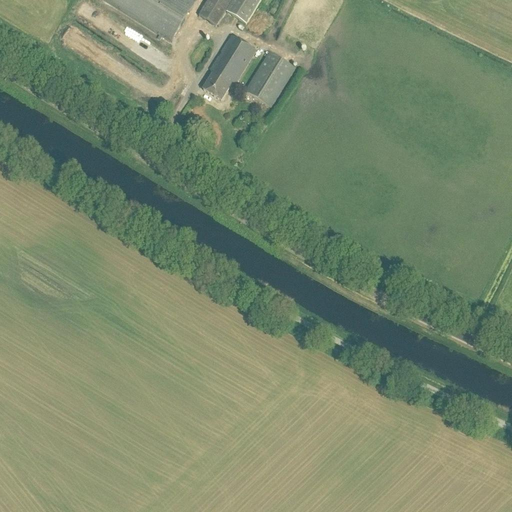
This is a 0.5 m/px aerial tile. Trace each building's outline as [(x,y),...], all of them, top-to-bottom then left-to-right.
[(98,0),(170,45),(197,3),(192,0),(98,0)] [(216,30),(234,0),(210,0),(199,19),(216,30)] [(247,27),(263,0),(235,0),(226,14),(247,27)] [(76,51),(81,43),(68,34),(63,43),(76,51)] [(235,88),(255,54),(232,39),(211,73),(211,78),(202,92),(220,104),(231,86),(235,88)] [(272,111),(296,72),(270,56),(245,95),(272,111)]
